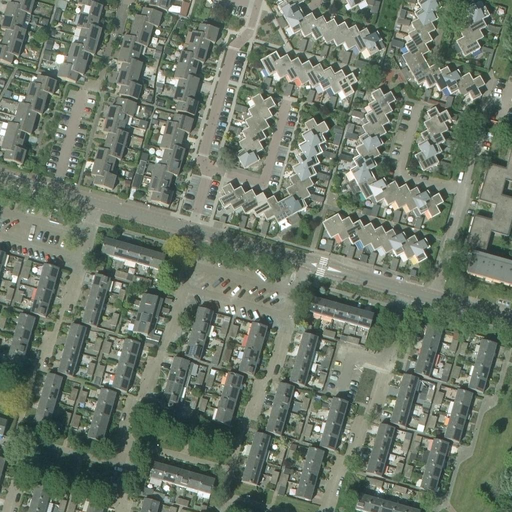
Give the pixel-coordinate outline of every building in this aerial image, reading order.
[(26,0),(14,0),(13,6),(20,8),(19,12),(25,14),(30,16),(34,2),(26,0)] [(79,0),(77,6),(82,8),(83,7),(89,9),(90,5),(97,7),(97,6),(98,0),(79,0)] [(156,0),(150,0),(149,7),(167,13),(170,0),(157,0),(158,0),(156,0)] [(282,0),(284,3),(285,3),(289,10),(297,6),(304,2),(302,0),(282,0)] [(344,0),(351,10),(365,2),(364,0),(344,0)] [(422,0),(417,3),(421,10),(425,17),(433,13),(440,9),(436,2),(429,6),(424,0),(422,0)] [(479,2),(466,10),(469,17),(470,17),(474,25),(481,21),(482,21),(489,17),(481,3),(479,2)] [(184,3),(181,16),(186,17),(189,5),(184,3)] [(284,3),(277,7),(285,21),(300,13),(297,6),(289,10),(285,3),(284,3)] [(8,4),(5,17),(23,22),(25,14),(19,12),(20,8),(13,6),(8,4)] [(82,8),(80,16),(98,21),(102,8),(97,6),(97,7),(90,5),(89,9),(83,7),(82,8)] [(143,10),(141,19),(147,21),(146,25),(153,27),(152,27),(157,29),(161,15),(143,10)] [(414,14),(418,21),(422,28),(430,24),(437,20),(433,13),(425,17),(421,10),(414,14)] [(300,13),(285,21),(293,36),(300,32),(301,32),(297,24),(304,20),(300,13)] [(76,29),(81,30),(82,30),(88,32),(89,27),(96,29),(100,30),(100,28),(103,28),(104,22),(98,21),(80,16),(76,29)] [(304,20),(297,24),(301,32),(300,32),(304,39),(311,35),(312,35),(308,27),(315,23),(311,16),(304,20)] [(1,31),(6,32),(6,31),(13,33),(14,29),(20,31),(23,22),(5,17),(1,31)] [(136,17),(132,30),(150,35),(152,27),(153,27),(146,25),(147,21),(141,19),(136,17)] [(469,17),(462,21),(466,28),(467,28),(471,36),(478,31),(478,32),(485,28),(482,21),(481,21),(474,25),(470,17),(469,17)] [(315,23),(308,27),(312,35),(311,35),(315,42),(322,38),(323,38),(318,30),(326,26),(322,19),(315,23)] [(411,25),(415,32),(419,39),(427,35),(434,31),(430,24),(422,28),(418,21),(411,25)] [(326,26),(318,30),(323,38),(322,38),(326,45),(333,41),(334,41),(329,33),(337,29),(333,22),(326,26)] [(337,29),(329,33),(334,41),(333,41),(337,48),(344,44),(340,36),(348,32),(344,25),(337,29)] [(200,26),(197,34),(197,35),(204,37),(203,41),(209,43),(214,45),(218,31),(200,26)] [(81,30),(79,39),(97,44),(101,30),(100,30),(96,29),(89,27),(88,32),(82,30),(81,30)] [(348,32),(340,36),(344,44),(348,51),(355,47),(351,39),(359,35),(355,28),(348,32)] [(466,28),(459,32),(463,39),(468,46),(475,42),(475,43),(482,39),(478,32),(478,31),(471,36),(467,28),(466,28)] [(6,32),(4,40),(22,45),(25,32),(20,31),(14,29),(13,33),(6,31),(6,32)] [(132,30),(130,38),(130,39),(136,41),(135,45),(142,47),(141,47),(146,49),(150,35),(132,30)] [(359,35),(351,39),(355,47),(359,54),(366,50),(362,43),(370,38),(369,38),(366,31),(359,35)] [(408,36),(412,43),(416,50),(424,46),(431,42),(427,35),(419,39),(415,32),(408,36)] [(192,33),(189,46),(207,51),(209,43),(203,41),(204,37),(197,35),(197,34),(192,33)] [(370,38),(362,43),(366,50),(370,57),(378,53),(385,49),(381,42),(376,34),(369,38),(370,38)] [(125,37),(121,50),(139,55),(141,47),(142,47),(135,45),(136,41),(130,39),(130,38),(125,37)] [(79,39),(77,47),(83,49),(82,53),(89,55),(94,57),(97,44),(79,39)] [(457,45),(451,48),(456,56),(462,53),(464,58),(479,50),(475,43),(475,42),(468,46),(463,39),(456,43),(457,45)] [(4,40),(1,48),(1,49),(8,50),(7,55),(13,57),(18,58),(22,45),(4,40)] [(405,47),(409,54),(409,53),(413,61),(421,57),(428,53),(424,46),(416,50),(412,43),(405,47)] [(72,45),(68,58),(86,63),(89,55),(82,53),(83,49),(77,47),(72,45)] [(189,46),(186,54),(186,55),(193,57),(192,61),(198,63),(203,65),(207,51),(189,46)] [(1,49),(1,48),(0,47),(0,62),(11,66),(13,57),(7,55),(8,50),(1,49)] [(117,63),(122,65),(122,64),(129,66),(130,62),(137,64),(137,63),(139,55),(121,50),(117,63)] [(181,53),(178,66),(196,71),(198,63),(192,61),(193,57),(186,55),(186,54),(181,53)] [(402,57),(410,72),(425,64),(421,57),(413,61),(409,53),(409,54),(402,57)] [(269,77),(276,73),(272,66),(279,62),(279,61),(275,54),(261,63),(269,77)] [(66,67),(72,69),(71,73),(78,75),(83,77),(86,63),(68,58),(64,57),(62,65),(66,67)] [(280,80),(287,77),(287,76),(283,69),(290,65),(290,64),(286,57),(279,61),(279,62),(272,66),(276,73),(280,80)] [(291,84),(298,80),(298,79),(294,72),(301,68),(301,67),(297,60),(290,64),(290,65),(283,69),(287,76),(287,77),(291,84)] [(122,65),(120,73),(138,78),(142,65),(137,63),(137,64),(130,62),(129,66),(122,64),(122,65)] [(302,87),(309,83),(305,75),(312,71),(312,70),(308,63),(301,67),(301,68),(294,72),(298,79),(298,80),(302,87)] [(418,86),(425,83),(425,82),(421,75),(429,71),(428,70),(425,64),(410,72),(418,86)] [(66,67),(62,65),(61,65),(57,79),(75,84),(78,75),(71,73),(72,69),(66,67)] [(174,79),(179,81),(179,80),(186,82),(187,78),(193,80),(194,79),(196,71),(178,66),(174,79)] [(429,90),(436,86),(436,85),(432,78),(439,74),(439,73),(435,66),(428,70),(429,71),(421,75),(425,82),(425,83),(429,90)] [(312,90),(319,86),(320,86),(316,78),(323,74),(319,67),(312,70),(312,71),(305,75),(309,83),(312,90)] [(440,93),(447,89),(447,88),(443,81),(450,77),(450,76),(446,69),(439,73),(439,74),(432,78),(436,85),(436,86),(440,93)] [(323,93),(330,89),(331,89),(326,81),(334,77),(330,70),(323,74),(316,78),(320,86),(319,86),(323,93)] [(450,96),(458,92),(454,84),(461,80),(461,79),(457,72),(450,76),(450,77),(443,81),(447,88),(447,89),(450,96)] [(116,86),(121,88),(121,87),(128,89),(129,85),(136,87),(136,86),(138,78),(120,73),(116,86)] [(334,96),(341,92),(342,92),(337,84),(345,80),(341,73),(334,77),(326,81),(331,89),(330,89),(334,96)] [(342,92),(341,92),(345,99),(353,95),(349,87),(356,83),(352,76),(345,80),(337,84),(342,92)] [(461,99),(468,95),(469,95),(465,87),(472,83),(468,76),(461,79),(461,80),(454,84),(458,92),(461,99)] [(35,86),(42,88),(41,92),(47,94),(47,95),(52,96),(56,83),(38,78),(35,86)] [(179,81),(177,89),(195,94),(199,81),(194,79),(193,80),(187,78),(186,82),(179,80),(179,81)] [(469,95),(468,95),(472,102),(480,98),(476,90),(483,87),(479,79),(472,83),(465,87),(469,95)] [(30,85),(27,98),(45,103),(47,95),(47,94),(41,92),(42,88),(35,86),(30,85)] [(121,87),(121,88),(119,96),(137,101),(141,88),(136,86),(136,87),(129,85),(128,89),(121,87)] [(173,102),(178,104),(178,103),(185,105),(186,101),(192,103),(193,102),(195,94),(177,89),(173,102)] [(379,91),(371,96),(375,103),(379,110),(387,106),(394,102),(390,94),(383,98),(379,91)] [(251,101),(255,108),(260,115),(267,111),(274,107),(270,100),(263,103),(259,97),(251,101)] [(24,106),(31,108),(30,112),(36,114),(36,115),(41,116),(45,103),(27,98),(24,106)] [(118,100),(115,109),(122,111),(121,115),(127,117),(132,119),(136,105),(118,100)] [(178,103),(178,104),(176,112),(194,117),(198,104),(193,102),(192,103),(186,101),(185,105),(178,103)] [(375,103),(368,107),(372,114),(372,113),(376,121),(384,117),(391,113),(387,106),(379,110),(375,103)] [(19,104),(16,118),(34,123),(36,115),(36,114),(30,112),(31,108),(24,106),(19,104)] [(110,107),(107,120),(125,126),(127,117),(121,115),(122,111),(115,109),(110,107)] [(248,112),(252,119),(256,126),(264,122),(271,118),(267,111),(260,115),(255,108),(248,112)] [(434,110),(427,114),(431,121),(435,128),(443,124),(443,125),(450,121),(455,122),(457,116),(445,113),(438,117),(434,110)] [(372,114),(365,118),(369,125),(369,124),(373,132),(381,128),(388,124),(384,117),(376,121),(372,113),(372,114)] [(175,116),(172,125),(179,127),(177,131),(184,133),(189,135),(193,121),(175,116)] [(13,126),(20,128),(19,132),(25,134),(25,135),(30,136),(34,123),(16,118),(13,126)] [(245,123),(249,130),(249,129),(253,137),(261,133),(268,129),(264,122),(256,126),(252,119),(245,123)] [(103,134),(108,135),(115,136),(116,132),(122,134),(125,126),(107,120),(103,134)] [(145,131),(147,123),(140,121),(138,129),(145,131)] [(312,121),(305,126),(308,133),(309,132),(313,140),(321,136),(328,132),(323,124),(316,128),(312,121)] [(431,121),(424,125),(428,132),(432,139),(440,135),(447,132),(443,125),(443,124),(435,128),(431,121)] [(3,123),(0,132),(0,136),(5,138),(23,143),(25,135),(25,134),(19,132),(20,128),(13,126),(8,124),(3,123)] [(167,123),(163,136),(182,142),(184,133),(177,131),(179,127),(172,125),(167,123)] [(369,125),(362,128),(366,135),(370,143),(378,138),(378,139),(385,135),(381,128),(373,132),(369,124),(369,125)] [(242,134),(246,141),(246,140),(250,148),(258,144),(265,140),(261,133),(253,137),(249,129),(249,130),(242,134)] [(108,135),(106,143),(124,148),(128,135),(122,134),(116,132),(115,136),(108,135)] [(308,133),(301,137),(305,144),(306,143),(310,151),(317,147),(318,147),(325,143),(321,136),(313,140),(309,132),(308,133)] [(428,132),(420,136),(424,143),(425,143),(429,150),(436,146),(437,146),(444,142),(440,135),(432,139),(428,132)] [(366,135),(359,139),(363,146),(367,154),(375,149),(375,150),(382,146),(378,139),(378,138),(370,143),(366,135)] [(160,150),(165,151),(171,153),(173,148),(179,150),(182,142),(163,136),(160,150)] [(5,138),(1,151),(6,152),(13,154),(14,149),(20,151),(23,143),(5,138)] [(239,144),(243,151),(247,159),(255,155),(262,151),(258,144),(250,148),(246,140),(246,141),(239,144)] [(106,143),(103,151),(103,152),(110,154),(109,158),(115,160),(120,162),(124,148),(106,143)] [(305,144),(298,147),(302,154),(303,154),(307,162),(314,158),(315,158),(322,154),(318,147),(317,147),(310,151),(306,143),(305,144)] [(424,143),(417,147),(421,154),(422,154),(426,161),(433,157),(434,157),(441,153),(437,146),(436,146),(429,150),(425,143),(424,143)] [(363,146),(356,150),(360,157),(364,164),(372,160),(372,161),(379,157),(375,150),(375,149),(367,154),(363,146)] [(165,151),(162,159),(181,164),(184,151),(179,150),(173,148),(171,153),(165,151)] [(6,152),(3,161),(22,166),(25,152),(20,151),(14,149),(13,154),(6,152)] [(98,150),(95,163),(113,168),(115,160),(109,158),(110,154),(103,152),(103,151),(98,150)] [(243,151),(236,155),(244,170),(259,162),(255,155),(247,159),(243,151)] [(302,154),(295,158),(299,165),(300,165),(304,173),(311,168),(311,169),(318,165),(315,158),(314,158),(307,162),(303,154),(302,154)] [(421,154),(414,158),(423,173),(438,164),(434,157),(433,157),(426,161),(422,154),(421,154)] [(360,157),(353,161),(356,168),(357,168),(361,175),(369,171),(376,168),(372,161),(372,160),(364,164),(360,157)] [(162,159),(160,167),(160,168),(167,170),(165,174),(172,176),(177,178),(181,164),(162,159)] [(91,176),(96,178),(96,177),(103,179),(104,175),(110,177),(110,176),(113,168),(95,163),(91,176)] [(299,165),(292,169),(296,176),(301,184),(308,179),(308,180),(315,176),(311,169),(311,168),(304,173),(300,165),(299,165)] [(155,166),(151,179),(170,184),(172,176),(165,174),(167,170),(160,168),(160,167),(155,166)] [(479,201),(495,206),(505,171),(489,166),(479,201)] [(356,168),(350,172),(355,182),(358,186),(372,178),(369,171),(361,175),(357,168),(356,168)] [(96,177),(96,178),(94,186),(112,191),(116,178),(110,176),(110,177),(104,175),(103,179),(96,177)] [(296,176),(289,180),(293,187),(298,194),(305,190),(305,191),(312,187),(308,180),(308,179),(301,184),(296,176)] [(372,178),(358,186),(360,191),(366,201),(373,197),(369,189),(376,185),(372,178)] [(148,192),(153,194),(153,193),(159,195),(161,191),(167,193),(167,192),(170,184),(151,179),(148,192)] [(376,185),(369,189),(373,197),(376,204),(383,200),(384,200),(380,192),(387,188),(383,181),(376,185)] [(353,183),(348,186),(350,190),(358,186),(355,182),(353,183)] [(387,188),(380,192),(384,200),(383,200),(387,207),(394,203),(395,203),(391,195),(398,191),(394,184),(387,188)] [(225,197),(218,201),(223,209),(230,205),(237,201),(233,193),(229,186),(222,190),(225,197)] [(358,186),(350,190),(353,195),(358,192),(360,191),(358,186)] [(293,187),(286,191),(290,198),(295,205),(302,201),(309,198),(305,191),(305,190),(298,194),(293,187)] [(398,191),(391,195),(395,203),(394,203),(398,210),(405,206),(406,206),(401,199),(409,194),(405,187),(398,191)] [(237,201),(230,205),(234,212),(241,208),(248,204),(244,196),(240,189),(233,193),(237,201)] [(409,194),(401,199),(406,206),(405,206),(409,213),(413,211),(416,209),(412,202),(420,197),(416,190),(409,194)] [(153,193),(153,194),(150,202),(168,207),(172,194),(167,192),(167,193),(161,191),(159,195),(153,193)] [(248,204),(241,208),(245,215),(252,211),(259,207),(255,199),(251,192),(244,196),(248,204)] [(420,197),(412,202),(416,209),(413,211),(416,217),(417,217),(419,218),(420,216),(427,212),(423,205),(431,200),(427,193),(420,197)] [(259,207),(252,211),(256,218),(263,215),(262,214),(270,210),(266,202),(262,195),(255,199),(259,207)] [(431,200),(423,205),(427,212),(431,219),(439,215),(435,208),(442,204),(438,196),(431,200)] [(490,233),(507,237),(511,219),(511,200),(500,197),(490,233)] [(270,210),(262,214),(263,215),(266,222),(273,218),(273,217),(281,213),(277,206),(277,205),(273,198),(266,202),(270,210)] [(290,198),(283,202),(292,217),(293,218),(296,224),(300,221),(297,216),(296,214),(306,208),(302,201),(295,205),(290,198)] [(281,213),(273,217),(273,218),(277,225),(292,217),(283,202),(277,205),(277,206),(281,213)] [(54,213),(51,222),(63,226),(66,216),(54,213)] [(331,240),(337,236),(338,235),(334,228),(341,224),(341,223),(337,216),(322,225),(331,240)] [(491,222),(474,218),(464,253),(481,258),(491,222)] [(341,243),(348,239),(349,239),(344,231),(352,227),(352,226),(348,220),(341,223),(341,224),(334,228),(338,235),(337,236),(341,243)] [(352,246),(359,242),(360,242),(355,234),(363,230),(359,223),(352,226),(352,227),(344,231),(349,239),(348,239),(352,246)] [(363,249),(370,245),(371,245),(366,237),(374,233),(370,226),(363,230),(355,234),(360,242),(359,242),(363,249)] [(374,252),(381,248),(377,240),(385,236),(381,229),(374,233),(366,237),(371,245),(370,245),(374,252)] [(385,255),(392,251),(388,243),(396,239),(392,232),(385,236),(377,240),(381,248),(385,255)] [(396,258),(403,254),(399,247),(407,242),(403,235),(396,239),(388,243),(392,251),(396,258)] [(407,261),(414,257),(410,250),(418,245),(417,245),(413,238),(407,242),(399,247),(403,254),(407,261)] [(101,255),(113,258),(117,243),(105,239),(101,255)] [(414,257),(418,264),(426,260),(422,253),(429,249),(424,241),(417,245),(418,245),(410,250),(414,257)] [(113,258),(125,262),(129,246),(117,243),(113,258)] [(125,262),(137,265),(141,250),(129,246),(125,262)] [(137,265),(149,268),(153,253),(141,250),(137,265)] [(153,253),(149,268),(161,272),(165,256),(153,253)] [(511,286),(511,268),(471,257),(467,269),(457,266),(455,275),(466,278),(467,274),(511,286)] [(43,266),(40,278),(55,282),(59,270),(43,266)] [(122,273),(120,279),(126,281),(128,281),(132,282),(134,277),(127,275),(122,273)] [(95,276),(91,288),(107,292),(110,280),(95,276)] [(40,278),(37,290),(52,294),(55,282),(40,278)] [(91,288),(88,300),(103,304),(107,292),(91,288)] [(37,290),(33,302),(49,306),(52,294),(37,290)] [(141,303),(140,305),(159,310),(163,299),(158,297),(157,299),(143,295),(141,303)] [(308,313),(321,317),(325,301),(313,298),(308,313)] [(88,300),(84,312),(100,316),(103,304),(88,300)] [(136,301),(135,306),(140,307),(138,314),(157,320),(159,310),(140,305),(141,303),(136,301)] [(321,317),(333,320),(337,305),(325,301),(321,317)] [(49,306),(33,302),(30,314),(45,319),(49,306)] [(333,320),(345,324),(349,308),(337,305),(333,320)] [(345,324),(356,327),(361,312),(349,308),(345,324)] [(198,309),(194,321),(209,326),(213,314),(198,309)] [(100,316),(84,312),(81,324),(96,329),(100,316)] [(361,312),(356,327),(369,330),(373,315),(361,312)] [(131,319),(130,325),(135,326),(135,323),(154,329),(157,320),(138,314),(136,321),(131,319)] [(20,315),(16,328),(31,332),(35,320),(20,315)] [(194,321),(191,333),(206,338),(209,326),(194,321)] [(135,326),(133,333),(146,337),(146,339),(158,343),(160,338),(152,336),(154,329),(135,323),(135,326)] [(252,324),(248,337),(263,341),(267,329),(252,324)] [(71,326),(67,338),(83,342),(86,330),(71,326)] [(427,326),(423,338),(439,343),(442,330),(427,326)] [(16,328),(13,340),(28,344),(31,332),(16,328)] [(191,333),(187,345),(203,350),(206,338),(191,333)] [(302,335),(299,347),(314,351),(318,339),(302,335)] [(248,337),(245,349),(260,353),(263,341),(248,337)] [(67,338),(64,350),(79,354),(83,342),(67,338)] [(423,338),(420,350),(435,355),(439,343),(423,338)] [(13,340),(9,352),(25,356),(28,344),(13,340)] [(125,341),(121,353),(136,357),(140,345),(125,341)] [(481,341),(477,354),(493,358),(496,346),(481,341)] [(203,350),(187,345),(184,358),(199,362),(203,350)] [(299,347),(296,359),(311,363),(314,351),(299,347)] [(245,349),(241,360),(257,365),(260,353),(245,349)] [(64,350),(60,362),(76,366),(79,354),(64,350)] [(420,350),(417,362),(432,367),(435,355),(420,350)] [(25,356),(9,352),(6,364),(21,368),(25,356)] [(121,353),(118,365),(133,369),(136,357),(121,353)] [(477,354),(474,365),(489,370),(493,358),(477,354)] [(174,359),(170,371),(185,375),(190,377),(194,365),(189,363),(174,359)] [(296,359),(292,371),(308,375),(311,363),(296,359)] [(257,365),(241,360),(238,373),(253,377),(257,365)] [(76,366),(60,362),(57,374),(72,378),(76,366)] [(432,367),(417,362),(413,374),(429,379),(432,367)] [(118,365),(114,377),(130,381),(133,369),(118,365)] [(474,365),(471,377),(486,382),(489,370),(474,365)] [(170,371),(167,383),(182,387),(185,375),(170,371)] [(308,375),(292,371),(289,383),(304,387),(308,375)] [(227,374),(224,386),(239,391),(243,378),(227,374)] [(47,375),(43,387),(59,392),(62,379),(47,375)] [(403,376),(399,388),(415,392),(418,380),(403,376)] [(130,381),(114,377),(111,389),(126,394),(130,381)] [(486,382),(471,377),(467,390),(483,394),(486,382)] [(167,383),(163,395),(179,399),(182,387),(167,383)] [(279,384),(275,396),(290,401),(294,389),(279,384)] [(224,386),(221,398),(236,403),(239,391),(224,386)] [(43,387),(40,399),(55,404),(59,392),(43,387)] [(399,388),(396,400),(411,404),(415,392),(399,388)] [(101,390),(97,403),(113,407),(116,395),(101,390)] [(457,391),(453,403),(469,408),(472,395),(457,391)] [(163,395),(160,407),(175,412),(179,399),(163,395)] [(275,396),(272,408),(287,413),(290,401),(275,396)] [(221,398),(217,410),(233,415),(236,403),(221,398)] [(40,399),(37,411),(52,416),(55,404),(40,399)] [(332,399),(329,412),(344,416),(348,404),(332,399)] [(396,400),(393,412),(408,416),(411,404),(396,400)] [(97,403),(94,415),(109,419),(113,407),(97,403)] [(453,403),(450,415),(465,419),(469,408),(453,403)] [(272,408),(268,420),(284,425),(287,413),(272,408)] [(233,415),(217,410),(214,422),(229,427),(233,415)] [(52,416),(37,411),(33,424),(49,428),(52,416)] [(329,412),(326,424),(341,428),(344,416),(329,412)] [(408,416),(393,412),(389,424),(405,429),(408,416)] [(94,415),(90,427),(106,431),(109,419),(94,415)] [(450,415),(447,427),(462,431),(465,419),(450,415)] [(284,425),(268,420),(265,433),(280,437),(284,425)] [(326,424),(322,436),(338,440),(341,428),(326,424)] [(379,425),(375,438),(391,442),(394,430),(379,425)] [(106,431),(90,427),(87,439),(102,443),(106,431)] [(462,431),(447,427),(443,439),(459,444),(462,431)] [(255,434),(251,446),(267,450),(270,438),(255,434)] [(338,440),(322,436),(319,448),(334,452),(338,440)] [(375,438),(372,450),(387,454),(391,442),(375,438)] [(433,441),(429,453),(445,457),(448,445),(433,441)] [(251,446),(248,458),(263,462),(267,450),(251,446)] [(308,449),(305,461),(320,466),(324,453),(308,449)] [(372,450),(369,462),(384,466),(387,454),(372,450)] [(429,453),(426,465),(441,469),(445,457),(429,453)] [(248,458),(245,470),(260,474),(263,462),(248,458)] [(305,461),(302,473),(317,478),(320,466),(305,461)] [(384,466),(369,462),(365,474),(381,478),(384,466)] [(150,479),(162,482),(166,467),(154,464),(150,479)] [(426,465),(423,477),(438,481),(441,469),(426,465)] [(162,482),(174,486),(178,470),(166,467),(162,482)] [(174,486),(186,489),(190,474),(178,470),(174,486)] [(260,474),(245,470),(241,482),(256,487),(260,474)] [(302,473),(298,485),(314,490),(317,478),(302,473)] [(186,489),(198,492),(202,477),(190,474),(186,489)] [(202,477),(198,492),(210,496),(214,481),(202,477)] [(438,481),(423,477),(419,489),(435,493),(438,481)] [(314,490),(298,485),(295,498),(310,502),(314,490)] [(35,487),(32,499),(47,503),(51,491),(35,487)] [(355,510),(360,511),(367,511),(372,499),(359,495),(355,510)] [(32,499),(29,511),(33,511),(44,511),(47,503),(32,499)] [(367,511),(380,511),(384,502),(372,499),(367,511)] [(143,500),(140,511),(156,511),(159,504),(143,500)] [(89,502),(86,511),(102,511),(105,506),(89,502)] [(380,511),(393,511),(396,505),(384,502),(380,511)]
